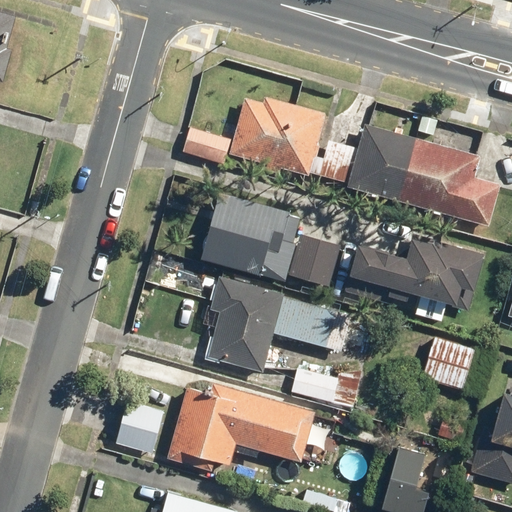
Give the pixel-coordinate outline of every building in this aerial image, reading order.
[(0,11),(0,78),(3,80),(12,48),(6,46),(15,15),(0,11)] [(264,102),(244,96),(229,151),(308,173),(325,112),(265,96),(264,102)] [(480,154),(365,121),(347,184),(486,223),(498,179),(475,172),(480,154)] [(230,137),(189,125),(182,149),(223,161),(230,137)] [(355,145),(328,138),(318,174),(346,181),(355,145)] [(301,214),(219,191),(200,256),(260,273),(267,249),(279,253),(284,237),(293,240),(301,214)] [(474,265),(405,245),(399,266),(358,254),(346,294),(456,326),(474,265)] [(342,254),(308,246),(299,284),(333,292),(342,254)] [(284,290),(218,273),(209,308),(218,311),(207,355),(262,369),(272,331),(341,349),(351,313),(283,295),(284,290)] [(474,346),(433,334),(421,375),(463,386),(474,346)] [(323,377),(275,365),(269,389),(317,401),(323,377)] [(212,391),(189,385),(169,455),(228,471),(236,443),(296,460),(310,411),(214,384),(212,391)] [(511,401),(501,399),(492,437),(481,435),(471,476),(511,485),(511,401)] [(164,411),(127,401),(117,439),(153,449),(164,411)] [(426,455),(398,447),(381,508),(396,511),(422,511),(428,493),(416,490),(426,455)] [(161,511),(251,511),(167,490),(161,511)]
